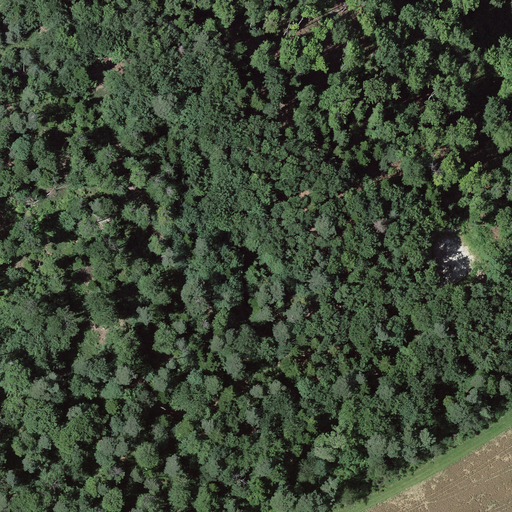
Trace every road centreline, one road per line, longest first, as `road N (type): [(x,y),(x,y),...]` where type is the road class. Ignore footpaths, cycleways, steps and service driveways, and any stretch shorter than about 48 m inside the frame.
road 1 (track): [(202,511),(198,484),(243,332),(243,238),(178,120),(81,0)]
road 2 (track): [(254,511),(460,260)]
road 3 (track): [(113,511),(35,473),(0,443)]
